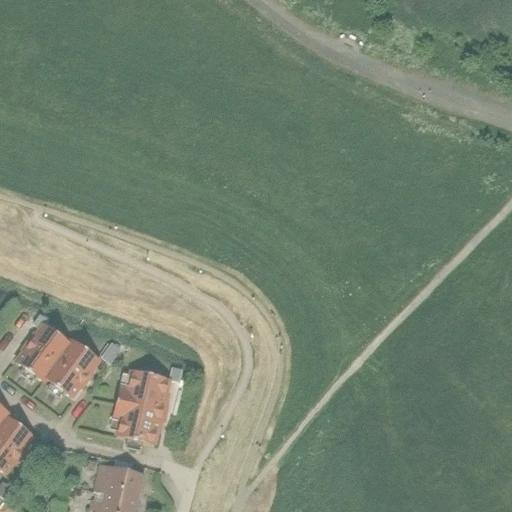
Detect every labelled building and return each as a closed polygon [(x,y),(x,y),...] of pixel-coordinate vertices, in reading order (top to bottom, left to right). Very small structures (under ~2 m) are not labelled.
[(31,316),(24,311),(18,319),(26,324),(27,321),(31,316)] [(55,342),(27,321),(26,324),(0,358),(28,378),(55,342)] [(87,359),(59,339),(32,376),(59,396),(87,359)] [(107,347),(97,340),(88,356),(98,362),(107,347)] [(167,367),(158,365),(156,375),(165,377),(167,367)] [(106,383),(100,411),(107,412),(103,431),(142,440),(156,375),(118,366),(114,385),(106,383)] [(0,469),(24,436),(0,418),(0,469)] [(42,454),(47,443),(34,436),(28,448),(42,454)] [(119,511),(130,470),(88,460),(75,511),(119,511)]
